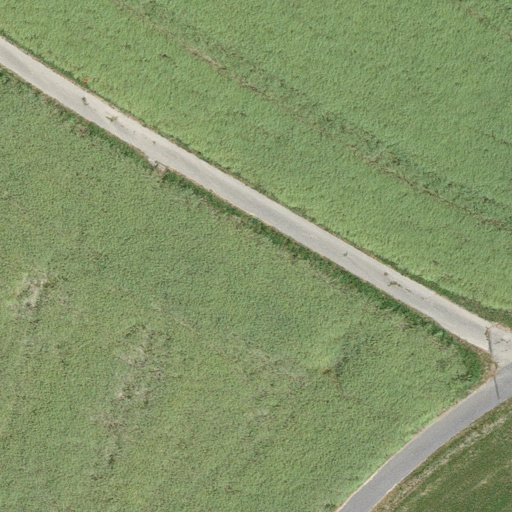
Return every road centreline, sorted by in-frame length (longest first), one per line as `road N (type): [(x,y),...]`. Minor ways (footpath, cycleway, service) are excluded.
road 1 (track): [(511,321),(389,263),(0,25)]
road 2 (track): [(359,511),(511,373)]
